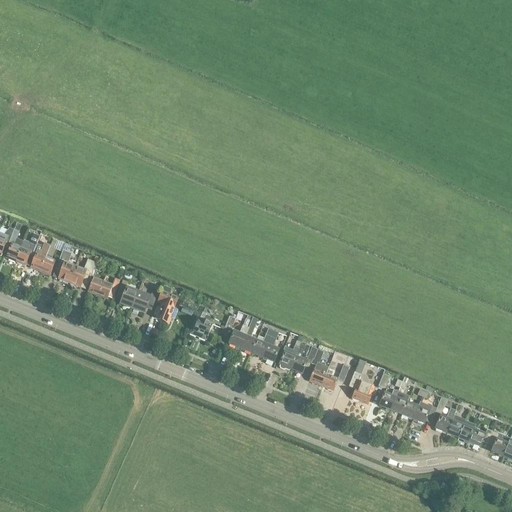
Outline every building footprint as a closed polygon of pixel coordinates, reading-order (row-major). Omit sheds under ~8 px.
[(0,256),(1,257),(3,252),(5,253),(9,242),(14,230),(10,229),(5,234),(5,235),(0,233),(0,256)] [(9,242),(5,253),(8,254),(6,258),(16,262),(22,247),(24,242),(18,239),(20,233),(15,231),(14,230),(9,242)] [(22,247),(16,262),(25,266),(31,251),(34,252),(40,238),(34,235),(30,245),(24,242),(22,247)] [(46,257),(40,273),(50,276),(56,261),(51,259),(55,250),(62,252),(62,251),(65,244),(53,239),(53,240),(50,246),(46,257)] [(36,253),(30,269),(40,273),(46,257),(50,246),(45,244),(42,252),(38,250),(36,253)] [(61,261),(57,271),(61,272),(58,279),(69,283),(75,268),(67,265),(71,254),(70,254),(73,247),(65,244),(62,251),(62,252),(59,260),(61,261)] [(75,268),(69,283),(80,287),(82,281),(86,282),(89,274),(91,275),(93,270),(98,272),(101,266),(96,264),(87,260),(83,271),(75,268)] [(93,278),(87,292),(97,296),(103,282),(93,278)] [(103,282),(97,296),(107,300),(107,299),(112,301),(120,282),(115,280),(112,286),(103,282)] [(131,310),(138,293),(126,288),(128,283),(122,281),(117,295),(122,297),(119,305),(131,310)] [(167,324),(176,302),(178,298),(169,295),(171,290),(163,287),(157,302),(162,305),(156,319),(167,324)] [(150,298),(138,293),(131,310),(144,315),(146,307),(152,309),(157,295),(152,293),(150,298)] [(194,324),(190,335),(205,341),(206,337),(207,338),(212,325),(203,322),(206,315),(205,315),(208,310),(201,307),(199,312),(194,324)] [(229,317),(225,329),(231,331),(236,320),(232,318),(229,317)] [(251,324),(253,319),(248,317),(246,321),(246,320),(243,327),(242,327),(239,334),(234,332),(229,345),(240,349),(245,337),(248,330),(251,324)] [(268,346),(274,332),(268,330),(263,344),(256,341),(251,354),(262,359),(267,346),(268,346)] [(273,348),(279,335),(274,332),(268,346),(267,346),(262,359),(274,363),(279,351),(273,348)] [(291,370),(302,343),(304,338),(300,336),(294,351),(287,348),(279,365),(291,370)] [(256,341),(245,337),(240,349),(251,354),(256,341)] [(306,362),(301,360),(307,345),(302,343),(291,370),(302,375),(307,363),(311,364),(317,350),(312,347),(306,362)] [(321,387),(326,375),(329,368),(319,364),(324,352),(317,350),(311,364),(315,366),(309,382),(321,387)] [(361,375),(365,364),(360,361),(355,373),(354,373),(348,387),(355,390),(351,398),(367,405),(371,395),(374,397),(376,391),(369,388),(358,383),(361,375)] [(343,382),(348,368),(342,366),(337,380),(343,382)] [(332,391),(337,380),(326,375),(321,387),(332,391)] [(385,390),(389,377),(383,375),(378,387),(385,390)] [(396,398),(391,411),(401,416),(407,403),(407,402),(409,397),(398,392),(396,398)] [(384,394),(379,407),(391,411),(396,398),(384,394)] [(437,410),(436,412),(442,415),(447,401),(441,399),(437,410)] [(407,403),(401,416),(412,420),(418,407),(407,403)] [(418,407),(412,420),(424,425),(425,422),(431,424),(436,412),(437,410),(431,408),(419,403),(418,407)] [(440,417),(435,430),(446,434),(452,422),(454,416),(456,411),(451,409),(446,419),(440,417)] [(452,422),(446,434),(458,439),(463,426),(465,421),(465,420),(459,418),(454,416),(452,422)] [(463,426),(458,439),(469,443),(474,431),(476,426),(465,421),(463,426)] [(474,431),(469,443),(480,448),(482,442),(488,445),(491,438),(493,433),(487,430),(485,435),(474,431)] [(491,438),(488,445),(493,447),(491,453),(502,458),(507,445),(509,442),(510,440),(499,435),(493,433),(491,438)] [(507,445),(502,458),(511,461),(511,440),(510,440),(509,442),(507,445)]
